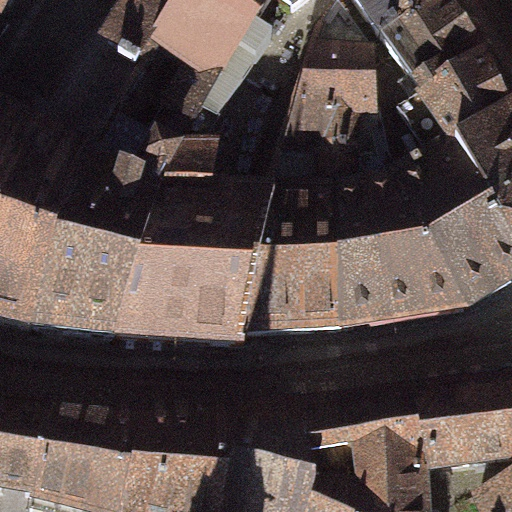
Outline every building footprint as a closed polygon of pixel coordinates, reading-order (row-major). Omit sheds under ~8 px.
[(153,41),(177,0),(129,0),(70,98),(106,118),(113,105),(153,41)] [(186,63),(212,81),(230,54),(265,0),(177,0),(153,41),(186,63)] [(272,0),(286,9),(298,0),(272,0)] [(346,0),(374,40),(431,0),(346,0)] [(414,98),(476,56),(437,0),(431,0),(374,40),(385,54),(414,98)] [(373,111),(367,111),(365,52),(332,5),(321,20),(317,32),(302,79),(293,107),(333,110),(331,152),(335,153),(333,195),(333,329),(458,309),(457,307),(460,305),(387,182),(385,171),(384,170),(373,111)] [(317,32),(287,23),(267,67),(302,79),(317,32)] [(169,152),(149,190),(153,192),(104,338),(105,338),(237,346),(239,334),(232,332),(238,309),(239,310),(268,192),(264,192),(293,107),(302,79),(267,67),(260,65),(259,68),(265,70),(259,87),(255,88),(244,82),(253,68),(247,64),(248,61),(246,60),(232,55),(230,54),(212,81),(189,122),(172,153),(169,152)] [(511,249),(511,127),(502,111),(476,56),(414,98),(447,147),(451,145),(511,249)] [(189,122),(212,81),(186,63),(162,107),(189,122)] [(0,322),(28,329),(50,236),(81,162),(83,163),(106,118),(70,98),(67,96),(41,144),(35,141),(45,122),(32,113),(20,130),(0,119),(0,322)] [(460,305),(511,276),(511,249),(451,145),(447,147),(414,98),(384,119),(385,123),(402,174),(392,180),(387,170),(385,171),(387,182),(460,305)] [(239,334),(333,329),(333,195),(335,153),(331,152),(333,110),(293,107),(264,192),(268,192),(239,310),(238,309),(232,332),(239,334)] [(153,192),(149,190),(83,163),(81,162),(50,236),(28,329),(104,338),(153,192)] [(511,377),(406,392),(416,469),(511,457),(511,377)] [(300,503),(296,511),(419,511),(416,469),(406,392),(292,407),(297,470),(298,470),(299,489),(300,489),(300,503)] [(231,413),(231,414),(210,501),(229,511),(296,511),(300,503),(300,489),(299,489),(298,470),(297,470),(292,407),(231,413)] [(22,496),(45,413),(43,413),(43,414),(36,414),(0,408),(0,492),(19,495),(22,496)] [(113,511),(137,420),(132,418),(45,413),(22,496),(27,497),(24,509),(34,511),(113,511)] [(229,511),(210,501),(231,414),(137,420),(113,511),(229,511)] [(511,511),(511,476),(475,492),(481,511),(511,511)]
